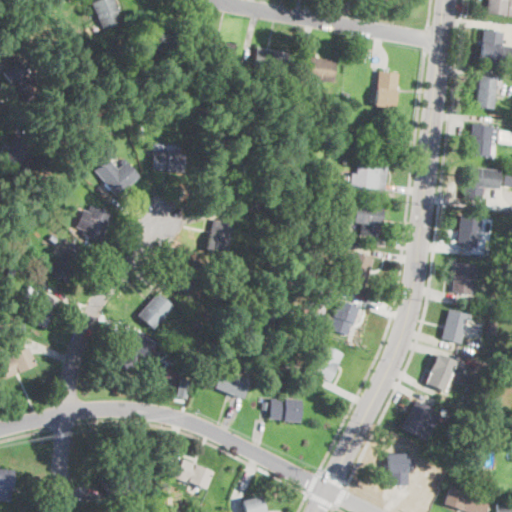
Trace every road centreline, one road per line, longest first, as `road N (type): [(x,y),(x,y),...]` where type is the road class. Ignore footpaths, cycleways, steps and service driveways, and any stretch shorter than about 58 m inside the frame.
road 1 (tertiary): [(328,489),(410,311),(444,0)]
road 2 (residential): [(0,428),(82,409),(142,410),(220,435),(328,489)]
road 3 (residential): [(54,511),(75,350),(94,308),(161,222)]
road 4 (residential): [(440,40),(216,0)]
